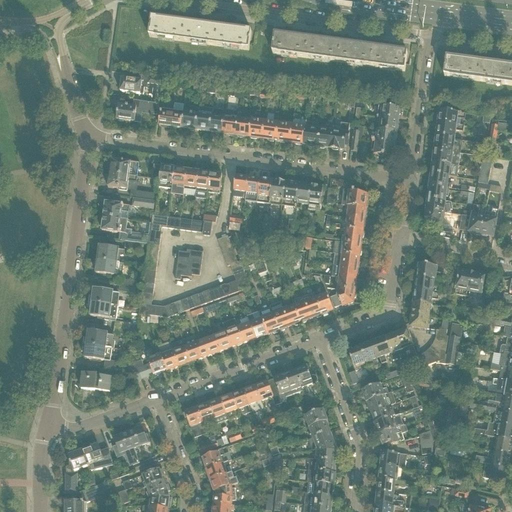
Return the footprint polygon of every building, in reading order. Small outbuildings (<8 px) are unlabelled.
[(149,37),(183,42),(185,23),(180,22),(180,21),(179,21),(179,22),(159,19),(159,18),(159,19),(153,18),(152,18),(149,37)] [(183,42),(216,46),(218,27),(212,26),(192,24),(192,23),(191,23),(191,24),(185,23),(183,42)] [(218,27),(216,46),(249,51),(252,31),(251,31),(251,32),(245,31),(245,30),(244,31),(225,28),(225,27),(224,27),(224,28),(218,27)] [(273,54),(306,58),(309,39),(303,39),(303,38),(303,39),(283,36),(283,35),(282,35),(282,36),(276,35),(277,34),(275,34),(273,54)] [(306,58),(339,63),(342,44),(336,43),(336,42),(335,42),(335,43),(315,40),(315,39),(315,40),(309,39),(306,58)] [(339,63),(372,67),(374,48),(368,48),(368,47),(368,48),(348,45),(348,44),(347,44),(347,45),(342,44),(339,63)] [(374,48),(372,67),(405,72),(408,52),(407,52),(407,53),(401,52),(401,51),(401,52),(381,49),(381,48),(380,48),(380,49),(374,48)] [(444,77),(478,81),(481,63),(475,62),(475,61),(474,61),(474,62),(454,59),(454,58),(453,59),(447,58),(444,77)] [(478,81),(511,86),(511,75),(511,66),(507,66),(487,63),(486,63),(481,63),(478,81)] [(149,82),(148,84),(162,86),(162,82),(162,79),(149,78),(149,82)] [(122,79),(120,92),(130,93),(140,94),(143,94),(144,88),(147,89),(147,84),(148,84),(149,82),(132,80),(122,79)] [(118,106),(117,120),(119,120),(119,122),(124,122),(124,121),(135,122),(140,123),(142,114),(155,115),(157,116),(159,105),(134,101),(133,108),(128,108),(118,106)] [(161,116),(159,126),(182,129),(185,107),(185,105),(175,104),(174,111),(164,110),(164,104),(162,104),(161,109),(161,116)] [(379,106),(377,118),(398,121),(399,116),(400,115),(401,111),(400,110),(400,109),(379,106)] [(182,129),(197,131),(200,109),(185,107),(182,129)] [(197,131),(210,133),(213,109),(200,108),(200,109),(197,131)] [(213,111),(210,133),(223,134),(226,112),(213,111)] [(226,112),(223,134),(237,136),(239,115),(240,113),(226,111),(226,112)] [(438,118),(437,121),(438,123),(438,124),(456,126),(460,126),(461,120),(464,120),(465,114),(450,112),(440,111),(439,116),(438,118)] [(237,136),(249,138),(252,121),(252,117),(239,115),(237,136)] [(264,122),(262,140),(275,141),(277,133),(280,134),(281,125),(278,124),(278,117),(266,115),(265,115),(264,122)] [(377,130),(377,131),(396,133),(397,131),(398,130),(399,127),(397,125),(398,121),(377,118),(376,130),(377,130)] [(291,138),(290,143),(303,145),(306,122),(306,121),(294,120),(294,121),(293,121),(292,126),(292,128),(291,138)] [(252,121),(249,138),(262,140),(264,122),(252,121)] [(306,122),(303,145),(318,147),(321,131),(319,130),(319,124),(307,122),(306,122)] [(340,127),(334,126),(331,149),(343,151),(344,145),(347,146),(350,124),(341,123),(340,127)] [(437,135),(436,136),(454,138),(455,132),(463,133),(464,127),(456,126),(438,124),(438,128),(436,130),(435,134),(437,135)] [(277,133),(275,141),(290,143),(291,138),(292,128),(292,126),(281,125),(280,134),(277,133)] [(321,131),(318,147),(331,149),(334,126),(334,128),(328,127),(321,126),(321,131)] [(373,136),(372,142),(395,145),(395,140),(397,139),(397,135),(396,135),(396,133),(377,131),(376,137),(373,136)] [(491,132),(489,141),(496,142),(497,133),(491,132)] [(435,140),(434,144),(435,145),(435,151),(460,154),(462,141),(454,140),(454,138),(436,136),(436,139),(435,140)] [(395,145),(372,142),(371,148),(375,148),(374,155),(378,155),(378,157),(385,158),(385,157),(393,158),(395,145)] [(433,152),(433,156),(434,158),(433,163),(446,165),(450,166),(458,167),(460,154),(435,151),(434,151),(433,152)] [(112,160),(110,174),(137,178),(139,163),(112,160)] [(431,169),(430,175),(448,178),(457,179),(458,167),(433,163),(432,168),(431,169)] [(154,166),(152,179),(153,180),(160,180),(161,167),(155,166),(154,166)] [(159,188),(172,190),(174,168),(169,167),(169,166),(163,166),(163,167),(161,167),(160,180),(159,188)] [(172,190),(171,194),(183,196),(183,195),(183,189),(186,170),(174,168),(172,190)] [(183,189),(195,191),(198,171),(186,170),(183,189)] [(207,199),(207,193),(210,173),(198,171),(195,191),(195,196),(194,198),(207,199)] [(210,173),(207,193),(219,194),(222,174),(210,173)] [(137,178),(110,174),(108,188),(128,191),(128,190),(135,191),(137,178)] [(430,175),(429,180),(431,182),(430,187),(440,188),(447,189),(451,189),(451,188),(452,184),(448,184),(448,178),(430,175)] [(234,192),(246,194),(248,178),(243,177),(242,176),(238,176),(237,177),(236,176),(234,192)] [(245,202),(257,204),(261,180),(255,179),(254,178),(250,177),(249,178),(248,178),(246,194),(245,202)] [(261,180),(257,204),(270,205),(273,182),(267,181),(266,179),(263,179),(262,180),(261,180)] [(273,182),(270,205),(283,207),(287,183),(273,182)] [(287,183),(283,207),(297,209),(300,185),(294,184),(294,183),(288,182),(288,184),(287,183)] [(302,204),(309,205),(312,187),(300,185),(297,209),(301,209),(302,204)] [(490,188),(488,199),(497,200),(498,201),(500,201),(502,193),(501,188),(490,186),(490,187),(490,188)] [(312,187),(309,205),(308,210),(319,212),(320,212),(323,188),(312,187)] [(427,198),(427,200),(445,203),(447,191),(447,189),(430,187),(430,189),(429,197),(427,198)] [(343,191),(341,206),(343,206),(349,207),(366,210),(366,208),(368,208),(369,201),(367,200),(368,195),(361,194),(361,193),(359,193),(359,192),(353,191),(353,192),(343,191)] [(144,194),(143,200),(155,202),(157,202),(158,196),(144,194)] [(155,202),(143,200),(143,201),(134,199),(133,207),(154,210),(155,202)] [(426,207),(425,210),(427,212),(444,214),(451,215),(451,213),(451,211),(452,211),(451,203),(445,203),(444,202),(427,200),(426,202),(428,203),(427,206),(426,207)] [(106,203),(104,217),(120,219),(121,219),(127,220),(128,220),(130,206),(128,206),(126,206),(116,204),(106,203)] [(476,235),(481,236),(484,218),(478,217),(479,207),(474,206),(472,213),(472,217),(469,232),(475,233),(476,235)] [(349,207),(347,219),(366,221),(367,215),(365,214),(366,210),(349,207)] [(484,218),(481,236),(485,237),(487,236),(493,237),(498,211),(492,209),(490,219),(484,218)] [(444,214),(427,212),(425,225),(427,225),(428,227),(427,231),(435,232),(436,230),(437,226),(442,227),(443,224),(444,224),(444,220),(451,221),(452,215),(444,214)] [(150,232),(161,234),(162,228),(152,216),(150,232)] [(152,216),(162,228),(168,229),(169,218),(152,216)] [(204,223),(205,223),(213,224),(216,224),(217,217),(204,216),(204,223)] [(230,223),(242,224),(243,217),(231,216),(230,223)] [(460,231),(469,232),(472,217),(464,216),(462,216),(460,231)] [(104,217),(102,231),(112,232),(122,234),(121,242),(125,242),(130,242),(131,242),(132,235),(132,230),(127,230),(128,220),(127,220),(121,219),(120,219),(104,217)] [(347,219),(346,230),(363,232),(364,227),(365,227),(366,221),(347,219)] [(203,234),(203,237),(211,238),(211,237),(211,236),(213,224),(205,223),(203,234)] [(346,230),(344,243),(361,246),(362,239),(364,238),(364,234),(363,233),(363,232),(346,230)] [(132,235),(131,242),(139,244),(140,236),(132,235)] [(218,240),(220,246),(230,242),(228,237),(218,240)] [(285,241),(284,254),(291,253),(292,242),(285,241)] [(140,250),(141,244),(139,244),(130,242),(125,242),(124,248),(140,250)] [(220,246),(222,251),(232,247),(230,242),(220,246)] [(333,254),(342,255),(360,257),(360,256),(361,256),(362,252),(360,251),(361,246),(344,243),(335,242),(333,254)] [(222,251),(224,256),(234,252),(232,247),(222,251)] [(99,254),(98,260),(117,263),(118,256),(124,256),(125,251),(100,248),(100,249),(98,248),(98,253),(99,254)] [(179,252),(178,258),(191,260),(192,257),(192,251),(187,251),(187,253),(179,252)] [(224,256),(226,262),(236,258),(234,252),(224,256)] [(335,254),(333,265),(341,266),(359,269),(360,263),(359,262),(360,257),(342,255),(335,254)] [(228,267),(231,266),(238,263),(236,258),(226,262),(228,267)] [(254,264),(258,275),(258,274),(266,271),(261,258),(257,259),(258,262),(254,264)] [(96,267),(95,273),(96,273),(96,274),(106,275),(121,277),(122,272),(122,271),(123,264),(122,263),(117,263),(98,260),(97,268),(96,267)] [(231,266),(232,271),(243,267),(241,262),(238,263),(231,266)] [(333,265),(332,277),(334,277),(337,278),(339,278),(340,278),(357,280),(357,275),(359,274),(359,269),(341,266),(333,265)] [(418,272),(418,278),(434,280),(434,279),(443,281),(444,274),(436,273),(437,266),(432,265),(432,267),(418,265),(417,272),(418,272)] [(232,271),(234,276),(245,273),(243,267),(232,271)] [(190,269),(189,272),(189,278),(192,278),(192,276),(200,277),(201,271),(190,269)] [(189,272),(176,270),(175,280),(181,281),(181,277),(189,278),(189,272)] [(457,284),(455,296),(467,298),(468,298),(472,274),(466,273),(465,272),(462,271),(461,272),(459,272),(459,273),(457,284)] [(236,282),(239,292),(250,288),(245,273),(234,276),(236,282)] [(478,275),(472,274),(468,298),(480,300),(485,277),(483,276),(483,275),(479,274),(478,275)] [(336,279),(336,283),(338,283),(338,290),(356,292),(357,287),(356,286),(357,280),(340,278),(339,278),(337,278),(336,279)] [(417,284),(416,291),(439,294),(440,287),(433,286),(434,280),(418,278),(417,280),(416,279),(415,282),(415,284),(417,284)] [(236,282),(230,284),(234,294),(239,292),(236,282)] [(226,285),(224,285),(228,296),(234,294),(230,284),(226,285)] [(224,285),(219,287),(223,298),(228,296),(224,285)] [(219,287),(213,289),(217,300),(223,298),(219,287)] [(213,289),(208,291),(212,302),(217,300),(213,289)] [(337,297),(331,299),(335,309),(343,306),(343,307),(353,303),(353,304),(354,304),(354,303),(354,298),(356,298),(356,292),(338,290),(337,297)] [(93,297),(92,303),(117,307),(118,299),(119,294),(94,291),(94,292),(93,292),(92,297),(93,297)] [(208,291),(202,293),(206,304),(212,302),(208,291)] [(414,302),(414,304),(431,306),(431,299),(438,300),(439,294),(416,291),(415,297),(414,297),(413,302),(414,302)] [(202,293),(197,295),(201,306),(206,304),(202,293)] [(307,298),(303,299),(311,319),(316,317),(318,318),(322,316),(316,298),(314,294),(307,296),(307,298)] [(327,294),(316,298),(322,316),(328,314),(328,312),(333,311),(327,294)] [(197,295),(191,297),(195,308),(201,306),(197,295)] [(191,297),(186,300),(190,310),(195,308),(191,297)] [(145,315),(151,316),(152,306),(153,301),(141,299),(141,305),(146,306),(145,315)] [(299,299),(292,301),(294,306),(300,324),(306,322),(307,320),(311,319),(303,299),(300,300),(299,299)] [(186,300),(180,302),(184,312),(190,310),(186,300)] [(180,302),(175,304),(179,314),(184,312),(180,302)] [(115,322),(114,328),(130,330),(131,324),(115,322),(117,307),(92,303),(91,311),(90,311),(90,316),(91,316),(91,317),(105,319),(105,321),(115,322)] [(270,307),(270,308),(279,332),(285,330),(285,328),(289,327),(283,310),(280,303),(270,307)] [(175,304),(169,306),(173,316),(179,314),(175,304)] [(216,304),(204,309),(205,313),(217,308),(216,304)] [(414,304),(413,316),(429,318),(431,306),(414,304)] [(163,308),(168,318),(173,316),(169,306),(163,308)] [(294,306),(283,310),(289,327),(294,325),(296,326),(300,324),(294,306)] [(159,317),(168,318),(163,308),(158,307),(156,317),(159,317)] [(259,312),(260,313),(268,335),(273,333),(274,334),(279,332),(270,308),(259,312)] [(252,316),(248,317),(248,318),(252,328),(256,339),(268,335),(265,328),(260,313),(252,316)] [(187,315),(175,319),(177,325),(189,321),(187,315)] [(429,318),(413,316),(411,327),(412,328),(427,330),(429,318)] [(487,316),(485,324),(502,327),(504,320),(487,316)] [(239,319),(235,321),(238,328),(244,344),(256,339),(252,328),(248,318),(240,321),(240,320),(239,320),(239,319)] [(235,320),(223,324),(226,332),(227,334),(232,348),(244,344),(238,328),(235,321),(235,320)] [(436,331),(435,337),(437,337),(446,338),(447,331),(448,331),(449,321),(443,320),(441,331),(436,331)] [(511,321),(504,320),(502,327),(505,328),(511,329),(511,325),(511,324),(511,321)] [(452,325),(450,337),(459,338),(461,338),(463,328),(461,328),(461,327),(452,325)] [(130,330),(114,328),(113,334),(129,336),(130,330)] [(211,330),(214,337),(219,352),(220,352),(232,348),(227,334),(226,332),(219,335),(217,328),(215,328),(214,328),(212,329),(211,330)] [(407,330),(395,335),(401,350),(413,346),(408,331),(407,330)] [(88,339),(87,346),(112,349),(114,349),(115,341),(113,341),(114,336),(89,333),(88,333),(87,333),(87,339),(88,339)] [(201,341),(198,342),(203,358),(207,357),(219,352),(214,337),(207,339),(207,338),(206,336),(205,333),(203,333),(200,334),(199,335),(201,341)] [(195,335),(183,340),(191,363),(203,358),(198,342),(195,335)] [(385,338),(384,339),(390,355),(392,361),(397,359),(394,353),(401,350),(395,335),(385,339),(385,338)] [(437,337),(435,341),(447,345),(448,338),(446,338),(437,337)] [(450,337),(448,352),(457,353),(459,338),(450,337)] [(378,341),(371,343),(374,351),(376,351),(379,358),(382,365),(387,363),(385,357),(390,355),(384,339),(382,338),(379,339),(378,341)] [(501,346),(500,355),(502,355),(504,355),(504,352),(511,353),(511,339),(508,339),(506,345),(503,345),(501,346)] [(183,348),(173,351),(179,367),(191,363),(183,340),(179,341),(180,346),(182,346),(183,348)] [(171,344),(173,351),(183,348),(182,346),(180,346),(179,341),(171,344)] [(435,341),(433,345),(445,353),(447,345),(435,341)] [(170,343),(158,347),(158,348),(159,348),(167,372),(179,367),(173,351),(171,344),(170,343)] [(361,347),(360,348),(367,367),(373,365),(374,366),(374,368),(380,366),(377,359),(379,358),(376,351),(374,351),(371,343),(366,345),(365,344),(362,346),(361,347)] [(433,345),(430,349),(442,361),(444,360),(445,353),(433,345)] [(470,354),(479,356),(480,346),(471,345),(470,354)] [(85,353),(84,358),(85,358),(85,359),(95,360),(104,361),(105,361),(110,362),(110,361),(111,360),(111,357),(112,349),(87,346),(86,353),(85,353)] [(149,364),(144,366),(148,377),(167,371),(167,372),(159,348),(158,348),(158,347),(156,348),(155,348),(152,349),(154,356),(154,355),(155,357),(148,360),(149,364)] [(367,367),(360,348),(355,349),(353,349),(350,350),(349,352),(348,352),(355,372),(367,367)] [(430,349),(425,353),(434,364),(435,363),(442,361),(430,349)] [(442,361),(435,363),(446,365),(447,365),(455,366),(457,353),(448,352),(447,354),(445,353),(444,360),(442,361)] [(491,371),(501,372),(501,367),(510,369),(510,368),(511,368),(511,353),(504,352),(504,355),(502,355),(500,366),(492,365),(491,371)] [(422,356),(426,364),(427,366),(434,364),(425,353),(422,356)] [(426,364),(422,356),(422,355),(417,356),(420,366),(426,364)] [(138,369),(144,366),(141,360),(128,365),(131,371),(138,369)] [(142,380),(148,377),(144,366),(138,369),(142,380)] [(301,369),(296,371),(304,392),(305,395),(310,394),(307,387),(315,384),(317,382),(317,379),(317,377),(315,376),(313,375),(310,376),(307,367),(306,367),(305,366),(301,368),(301,369)] [(502,372),(500,381),(507,383),(508,381),(511,382),(511,368),(510,368),(510,369),(501,367),(501,372),(502,372)] [(423,368),(411,372),(415,384),(417,385),(425,386),(431,387),(432,387),(433,377),(426,376),(426,372),(423,368)] [(135,382),(142,380),(138,369),(131,371),(135,382)] [(291,391),(293,396),(304,392),(296,371),(291,373),(290,372),(285,374),(291,391)] [(355,371),(348,373),(352,385),(359,383),(355,371)] [(396,371),(384,375),(386,381),(398,376),(396,371)] [(285,374),(279,376),(279,377),(274,379),(283,404),(286,403),(287,400),(286,398),(293,396),(291,391),(285,374)] [(112,378),(93,376),(83,375),(81,390),(95,391),(110,393),(112,378)] [(274,379),(255,386),(261,401),(272,397),(273,400),(272,400),(275,407),(283,404),(274,379)] [(359,384),(362,390),(374,385),(372,381),(372,380),(371,379),(359,384)] [(411,384),(402,380),(405,388),(411,386),(411,384)] [(505,395),(504,396),(511,397),(511,382),(508,381),(507,383),(500,381),(499,381),(497,393),(505,395)] [(372,388),(363,392),(366,402),(386,395),(387,395),(388,395),(389,394),(387,389),(385,389),(383,384),(372,388)] [(255,386),(244,390),(252,413),(264,408),(261,401),(255,386)] [(405,388),(407,394),(414,392),(411,386),(405,388)] [(244,390),(232,395),(240,417),(252,413),(244,390)] [(388,395),(366,402),(370,413),(389,407),(394,405),(396,404),(392,393),(389,394),(388,395)] [(232,395),(221,399),(228,420),(229,421),(240,417),(232,395)] [(504,397),(498,395),(497,403),(489,401),(488,405),(488,407),(496,409),(496,410),(511,413),(511,397),(504,396),(504,397)] [(221,399),(209,403),(217,424),(228,420),(221,399)] [(319,399),(308,403),(308,404),(309,405),(311,410),(321,406),(319,399)] [(471,402),(470,409),(478,411),(480,403),(471,402)] [(205,429),(217,424),(209,403),(197,407),(205,429)] [(480,403),(478,411),(487,412),(488,407),(488,405),(480,403)] [(185,413),(184,413),(185,418),(187,417),(191,427),(191,429),(192,430),(195,438),(195,439),(198,438),(202,436),(203,436),(207,434),(205,429),(197,407),(185,412),(185,413)] [(370,413),(374,424),(395,416),(393,412),(391,413),(389,407),(370,413)] [(305,417),(309,428),(327,421),(323,410),(305,417)] [(511,413),(496,410),(495,414),(501,415),(499,425),(511,427),(511,413)] [(415,415),(417,420),(424,418),(422,412),(415,415)] [(374,424),(378,435),(399,427),(397,422),(395,423),(393,418),(395,417),(395,416),(374,424)] [(309,428),(313,439),(329,433),(328,428),(329,427),(327,421),(309,428)] [(475,430),(473,437),(488,439),(488,437),(496,439),(511,441),(511,427),(499,425),(493,424),(493,425),(489,425),(488,432),(475,430)] [(399,427),(378,435),(380,440),(379,440),(381,446),(382,446),(383,447),(389,444),(390,447),(399,444),(404,442),(402,434),(408,432),(405,426),(399,428),(399,427)] [(133,431),(128,433),(134,449),(149,443),(146,435),(145,435),(142,428),(140,429),(140,428),(133,431)] [(435,430),(430,432),(433,440),(433,441),(433,442),(440,443),(441,443),(442,432),(437,431),(435,430)] [(240,432),(234,434),(236,441),(242,438),(240,432)] [(433,440),(430,432),(420,436),(421,442),(433,441),(433,440)] [(128,433),(127,433),(127,434),(122,436),(122,435),(115,437),(116,438),(114,439),(116,446),(115,447),(112,448),(117,459),(118,459),(117,458),(126,454),(131,467),(134,466),(139,463),(134,449),(128,433)] [(313,439),(308,441),(312,452),(314,451),(315,451),(334,444),(332,439),(333,437),(331,434),(330,433),(329,433),(313,439)] [(511,441),(496,439),(494,453),(510,456),(511,444),(511,441)] [(216,441),(210,443),(213,450),(219,448),(216,441)] [(432,448),(433,441),(421,442),(422,449),(432,448)] [(213,450),(210,443),(199,448),(201,454),(213,450)] [(317,455),(316,460),(336,462),(337,461),(338,457),(336,456),(337,452),(336,449),(337,448),(335,444),(334,444),(315,451),(317,455)] [(98,445),(83,450),(89,466),(91,471),(92,473),(92,472),(92,471),(113,465),(114,466),(108,449),(107,449),(108,450),(109,452),(102,455),(102,454),(98,445)] [(277,448),(270,450),(273,456),(279,454),(277,448)] [(432,454),(432,448),(422,449),(423,456),(432,454)] [(212,455),(202,458),(204,464),(203,464),(205,469),(206,469),(206,470),(229,462),(231,461),(229,453),(224,455),(222,449),(218,450),(212,453),(212,455)] [(436,449),(435,456),(444,457),(445,451),(436,449)] [(66,467),(66,493),(76,493),(77,493),(77,475),(75,475),(75,471),(87,466),(89,472),(91,471),(89,466),(83,450),(67,456),(71,465),(66,467)] [(381,464),(380,466),(400,468),(405,469),(406,455),(382,452),(381,458),(380,458),(379,464),(381,464)] [(479,464),(485,465),(507,469),(510,456),(494,453),(492,461),(480,459),(479,464)] [(155,458),(139,463),(142,470),(157,464),(155,458)] [(269,460),(261,463),(264,468),(271,466),(269,460)] [(309,464),(308,471),(309,471),(336,474),(336,469),(335,468),(336,462),(316,460),(310,460),(308,460),(307,463),(309,464)] [(231,467),(229,462),(206,470),(208,475),(207,476),(209,480),(210,480),(210,481),(232,473),(230,468),(231,467)] [(142,470),(139,463),(134,466),(136,472),(142,470)] [(485,465),(482,479),(489,480),(495,481),(504,483),(505,483),(507,469),(485,465)] [(379,477),(379,480),(397,482),(397,481),(399,482),(400,468),(380,466),(380,471),(379,471),(378,477),(379,477)] [(159,470),(150,473),(142,476),(144,482),(143,483),(143,484),(142,484),(143,489),(146,487),(165,480),(164,476),(162,469),(159,470)] [(309,471),(308,483),(309,483),(334,486),(336,474),(309,471)] [(232,473),(210,481),(212,486),(211,487),(212,491),(214,491),(212,492),(213,493),(214,493),(232,486),(238,483),(236,477),(234,478),(232,473)] [(457,475),(455,484),(473,487),(474,479),(457,475)] [(165,480),(146,487),(148,491),(148,492),(150,498),(167,492),(170,491),(167,485),(165,480)] [(377,486),(377,489),(378,490),(377,493),(393,494),(394,488),(400,489),(402,489),(403,490),(405,489),(406,488),(407,486),(407,485),(406,484),(406,483),(399,482),(397,481),(397,482),(379,480),(378,485),(377,486)] [(94,481),(88,483),(90,489),(96,487),(94,481)] [(130,481),(123,483),(125,491),(126,491),(132,489),(130,481)] [(76,503),(66,503),(66,504),(66,511),(86,511),(87,504),(89,503),(88,500),(99,496),(98,494),(104,492),(105,495),(107,501),(115,501),(113,496),(111,489),(108,482),(96,487),(90,489),(83,492),(86,498),(81,500),(81,503),(76,503)] [(309,483),(307,495),(332,497),(332,493),(334,492),(334,486),(309,483)] [(214,493),(213,493),(214,496),(213,503),(214,503),(214,505),(232,507),(233,501),(236,501),(235,491),(233,491),(232,486),(214,493)] [(454,497),(466,500),(468,493),(456,490),(454,497)] [(125,491),(120,493),(124,505),(130,503),(126,491),(125,491)] [(150,498),(149,507),(150,507),(168,509),(168,508),(170,508),(172,499),(169,498),(167,492),(150,498)] [(120,493),(113,496),(115,501),(117,507),(123,507),(125,507),(124,505),(120,493)] [(376,496),(375,498),(377,500),(376,505),(405,508),(405,505),(403,504),(403,503),(399,502),(399,498),(398,498),(396,496),(393,496),(393,494),(377,493),(377,495),(376,496)] [(306,494),(304,506),(305,506),(331,509),(330,508),(332,507),(332,504),(331,503),(332,497),(307,495),(306,494)]
